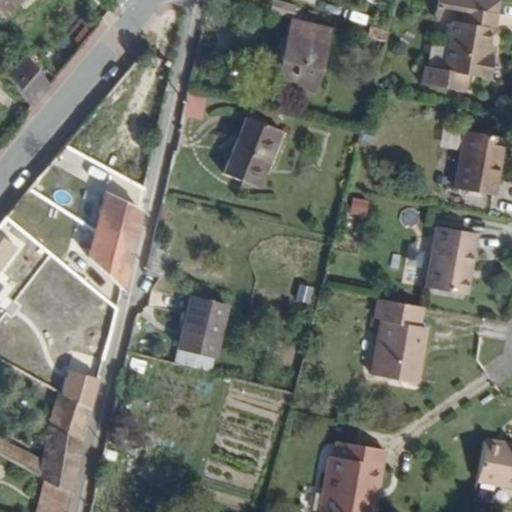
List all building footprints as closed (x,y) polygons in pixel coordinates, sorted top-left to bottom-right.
[(27,0),(0,0),(0,19),(3,22),(27,0)] [(494,33),(498,14),(463,8),(461,23),(452,22),(441,72),(488,80),(495,50),(485,48),(488,32),(494,33)] [(324,96),(339,38),(299,27),(283,84),(324,96)] [(32,77),(17,94),(34,115),(50,97),(32,77)] [(283,131),(250,117),(221,180),(244,191),(255,170),(263,173),(283,131)] [(503,143),(466,135),(454,193),(493,200),(503,143)] [(350,196),(346,213),(362,217),(367,200),(350,196)] [(115,319),(140,219),(106,203),(96,240),(67,237),(45,262),(62,276),(74,261),(110,291),(100,306),(115,319)] [(475,238),(434,232),(425,285),(465,291),(475,238)] [(0,281),(14,262),(0,248),(0,281)] [(233,312),(194,303),(182,351),(221,360),(233,312)] [(418,330),(422,311),(377,303),(373,320),(378,321),(367,377),(412,385),(424,330),(418,330)] [(81,453),(90,417),(58,401),(43,468),(40,481),(73,497),(81,453)] [(369,487),(377,489),(384,451),(336,443),(334,458),(329,458),(318,511),(372,511),(374,504),(366,502),(369,487)] [(471,481),(511,489),(511,449),(479,443),(471,481)] [(0,460),(33,478),(40,481),(43,468),(0,447),(0,460)] [(49,511),(68,511),(73,497),(40,481),(33,478),(25,498),(49,511)] [(374,504),(377,489),(369,487),(366,502),(374,504)]
